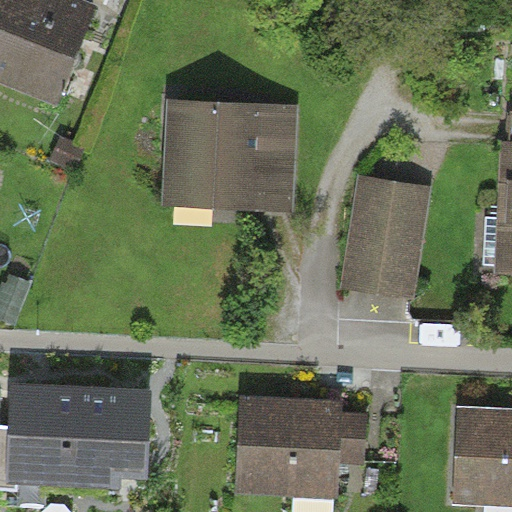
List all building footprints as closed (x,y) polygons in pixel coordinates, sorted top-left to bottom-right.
[(0,0),(0,95),(46,114),(88,10),(62,0),(0,0)] [(296,109),(162,107),(161,218),(295,220),(296,109)] [(511,288),(511,147),(499,147),(495,288),(511,288)] [(428,196),(355,187),(340,294),(414,303),(428,196)] [(118,398),(14,395),(13,430),(0,429),(0,502),(11,502),(11,486),(115,490),(118,398)] [(337,409),(235,405),(231,506),(333,510),(337,409)] [(511,511),(511,418),(453,416),(450,511),(511,511)]
